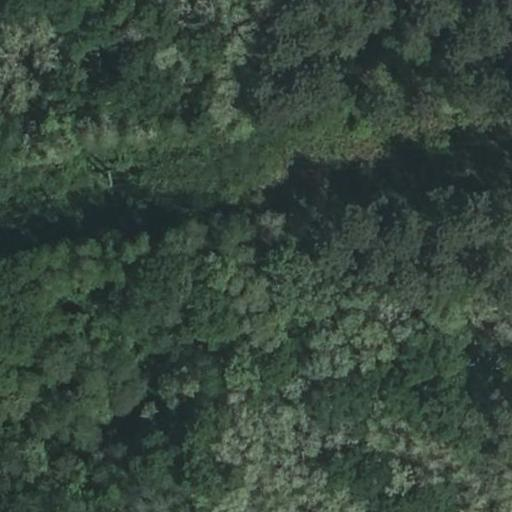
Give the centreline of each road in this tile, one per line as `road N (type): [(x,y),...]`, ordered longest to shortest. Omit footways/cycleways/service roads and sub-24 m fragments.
road 1 (track): [(511,141),(244,162),(0,195)]
road 2 (track): [(286,511),(176,463),(0,317)]
